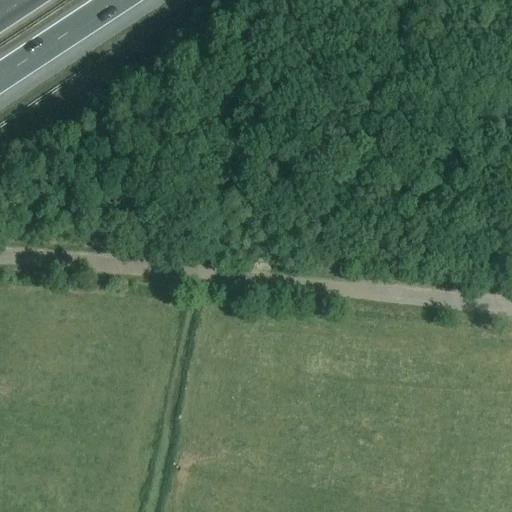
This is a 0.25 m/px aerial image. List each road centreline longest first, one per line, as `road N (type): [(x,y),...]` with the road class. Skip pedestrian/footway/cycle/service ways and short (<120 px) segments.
road 1 (unclassified): [(0,264),(62,260),(153,290),(511,324)]
road 2 (motorway): [(0,77),(117,0)]
